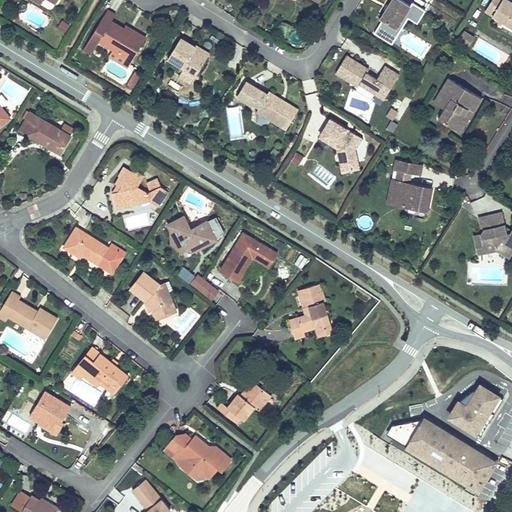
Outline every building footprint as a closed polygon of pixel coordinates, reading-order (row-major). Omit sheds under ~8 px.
[(396,30),(411,6),(410,5),(401,0),(390,0),(379,19),(381,20),(396,30)] [(511,27),(511,4),(511,2),(508,0),(491,0),(485,11),(511,27)] [(410,5),(411,6),(396,30),(381,20),(374,33),(391,44),(408,18),(417,23),(425,10),(412,2),(410,5)] [(108,10),(102,19),(109,24),(111,21),(115,14),(108,10)] [(109,24),(102,19),(90,40),(97,45),(99,41),(113,50),(127,58),(133,48),(138,51),(144,41),(124,28),(111,21),(109,24)] [(58,28),(66,32),(70,25),(62,21),(58,28)] [(126,25),(124,28),(144,41),(146,38),(126,25)] [(474,38),(464,31),(458,40),(469,46),(474,38)] [(207,58),(193,50),(195,48),(180,39),(168,61),(183,70),(196,77),(207,58)] [(92,54),(97,45),(90,40),(84,49),(92,54)] [(195,48),(193,50),(207,58),(209,55),(195,47),(195,48)] [(128,67),(138,51),(133,48),(127,58),(113,50),(109,56),(128,67)] [(363,72),(366,68),(347,56),(336,74),(358,88),(360,85),(377,96),(380,90),(388,95),(400,76),(385,67),(377,80),(367,74),(363,72)] [(68,75),(70,72),(62,66),(60,70),(68,75)] [(191,85),(196,77),(183,70),(178,77),(191,85)] [(141,75),(135,71),(127,84),(133,88),(141,75)] [(70,72),(68,75),(77,80),(79,77),(70,72)] [(450,99),(444,109),(438,118),(456,129),(468,109),(474,112),(482,99),(449,78),(440,93),(450,99)] [(280,101),(279,98),(269,92),(267,94),(246,81),(237,96),(251,104),(254,103),(259,107),(261,114),(286,129),(298,110),(284,101),(283,103),(280,101)] [(384,101),(388,95),(380,90),(377,96),(376,96),(384,101)] [(434,102),(444,109),(450,99),(440,93),(434,102)] [(0,127),(11,119),(1,107),(0,105),(0,127)] [(398,111),(391,107),(386,116),(393,120),(398,111)] [(461,133),(474,112),(468,109),(456,129),(461,133)] [(29,112),(25,119),(18,130),(42,145),(44,143),(48,145),(46,147),(60,156),(72,136),(71,135),(61,129),(30,111),(29,112)] [(393,132),(398,124),(391,120),(386,129),(393,132)] [(340,151),(346,174),(359,171),(355,152),(362,140),(351,134),(350,137),(345,134),(347,131),(330,121),(319,138),(336,149),(340,151)] [(64,123),(61,129),(71,135),(75,129),(64,123)] [(343,174),(346,174),(340,151),(336,149),(343,174)] [(299,165),(304,157),(296,152),(291,161),(299,165)] [(394,170),(420,175),(422,164),(397,159),(394,170)] [(139,191),(138,187),(144,176),(133,170),(132,172),(124,167),(119,176),(120,177),(116,184),(117,185),(122,187),(120,191),(113,192),(117,209),(141,203),(142,206),(150,204),(150,201),(158,206),(169,191),(161,186),(147,192),(143,190),(139,191)] [(405,205),(406,202),(428,206),(431,187),(393,180),(388,202),(405,205)] [(506,233),(504,225),(501,213),(480,218),(482,227),(485,229),(482,235),(475,236),(479,253),(497,248),(509,256),(511,250),(511,231),(510,234),(509,235),(506,233)] [(198,243),(200,248),(217,240),(207,221),(191,229),(184,215),(168,224),(171,231),(181,251),(198,243)] [(118,254),(121,249),(112,244),(109,248),(76,227),(64,247),(80,257),(82,254),(113,273),(123,257),(118,254)] [(195,251),(200,248),(198,243),(181,251),(171,231),(170,244),(183,255),(193,250),(195,251)] [(262,263),(271,249),(262,243),(260,246),(252,241),(254,238),(243,232),(236,245),(238,246),(235,250),(233,249),(220,270),(239,281),(253,258),(262,263)] [(277,253),(271,249),(262,263),(268,267),(277,253)] [(189,284),(195,276),(183,267),(177,275),(189,284)] [(150,302),(152,308),(156,318),(176,311),(168,292),(173,290),(169,280),(159,284),(144,272),(131,288),(146,300),(150,298),(151,301),(150,302)] [(219,291),(197,274),(189,285),(211,302),(219,291)] [(309,314),(306,315),(299,317),(300,321),(291,324),(295,337),(305,334),(304,330),(316,326),(317,331),(330,327),(323,302),(325,301),(322,290),(317,292),(314,285),(304,288),(306,295),(301,297),(304,307),(306,306),(311,309),(309,314)] [(30,311),(32,308),(19,300),(21,297),(12,292),(0,312),(0,318),(5,322),(8,318),(45,340),(56,322),(48,318),(50,314),(41,308),(39,312),(37,315),(30,311)] [(58,319),(50,314),(48,318),(56,322),(58,319)] [(332,332),(330,327),(317,331),(319,336),(332,332)] [(92,346),(86,354),(94,360),(100,353),(92,346)] [(87,370),(101,381),(115,392),(128,375),(100,353),(94,360),(86,354),(77,365),(85,372),(87,370)] [(98,385),(101,381),(87,370),(85,372),(77,365),(72,371),(81,378),(84,374),(98,385)] [(252,380),(241,395),(244,397),(255,383),(252,380)] [(257,408),(269,393),(255,383),(244,397),(241,395),(239,393),(228,407),(230,408),(225,414),(237,424),(242,418),(244,420),(254,407),(257,408)] [(476,437),(478,435),(481,436),(503,399),(501,398),(501,396),(479,383),(474,391),(473,391),(461,401),(458,400),(446,419),(476,437)] [(57,420),(61,423),(71,407),(45,391),(30,415),(39,421),(40,421),(41,419),(45,422),(44,424),(52,429),(57,420)] [(272,395),(269,393),(257,408),(259,411),(272,395)] [(217,408),(225,414),(230,408),(228,407),(222,402),(217,408)] [(422,420),(392,425),(387,435),(406,446),(404,448),(479,494),(499,463),(424,417),(422,420)] [(63,424),(61,423),(57,420),(52,429),(44,424),(45,422),(41,419),(40,421),(39,421),(38,423),(57,435),(63,424)] [(209,446),(196,435),(192,439),(186,434),(177,435),(165,450),(176,459),(181,465),(197,478),(206,478),(209,475),(210,477),(218,468),(222,471),(231,459),(216,446),(209,446)] [(167,511),(170,510),(145,479),(133,490),(149,510),(147,511),(167,511)] [(31,496),(21,490),(12,505),(22,511),(31,496)] [(50,507),(40,500),(31,495),(31,496),(22,511),(21,511),(56,511),(59,508),(52,504),(50,507)] [(55,505),(59,499),(50,495),(46,501),(55,505)] [(42,498),(40,500),(50,507),(52,504),(42,498)]
